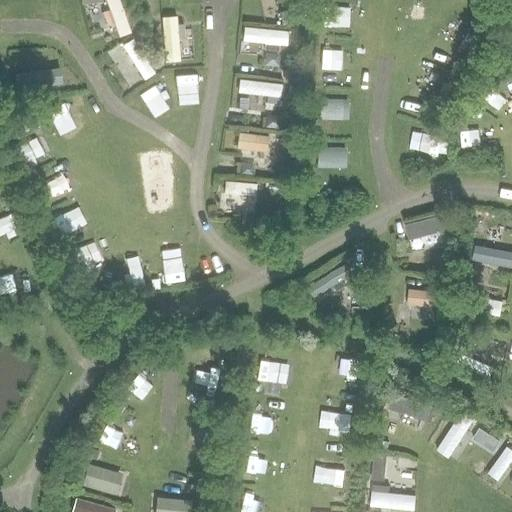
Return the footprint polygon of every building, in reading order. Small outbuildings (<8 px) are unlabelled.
[(297,22),(295,13),(285,16),(288,25),(297,22)] [(242,25),(240,39),(288,46),(290,32),(242,25)] [(293,72),(288,64),(278,71),(283,78),(293,72)] [(53,70),(22,74),(23,85),(55,81),(53,70)] [(236,80),(236,94),(282,94),(283,80),(236,80)] [(232,145),(263,153),(267,136),(236,129),(232,145)] [(222,192),(254,195),(255,183),(223,180),(222,192)] [(295,183),(283,181),(282,191),(294,192),(295,183)] [(401,222),(405,238),(454,227),(450,210),(401,222)] [(477,264),(511,271),(511,268),(511,258),(480,252),(477,264)] [(346,260),(305,286),(312,298),(353,272),(346,260)] [(407,305),(434,304),(433,288),(406,290),(407,305)] [(500,315),(502,300),(473,295),(470,310),(500,315)] [(455,364),(488,378),(493,366),(471,356),(473,350),(462,346),(455,364)] [(327,366),(336,381),(352,372),(343,356),(327,366)] [(428,418),(432,405),(391,391),(387,403),(428,418)] [(449,453),(470,424),(458,415),(437,444),(449,453)] [(177,420),(177,443),(203,443),(203,420),(177,420)] [(500,483),(511,466),(511,448),(506,444),(486,472),(500,483)] [(79,485),(115,493),(120,470),(84,462),(79,485)] [(368,506),(414,508),(414,490),(368,488),(368,506)] [(154,495),(151,511),(188,511),(190,500),(154,495)] [(72,497),(68,511),(109,511),(110,504),(72,497)]
